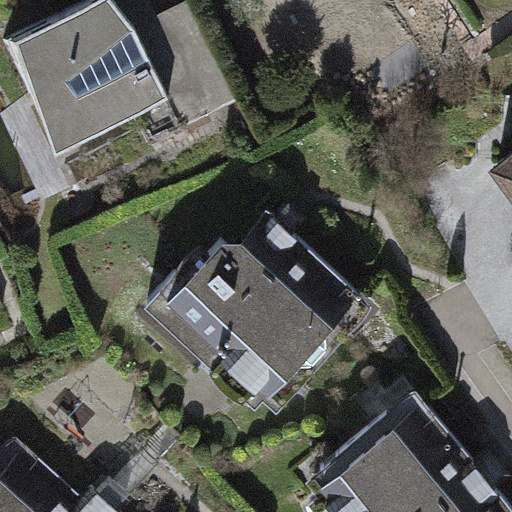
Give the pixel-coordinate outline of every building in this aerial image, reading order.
[(86,0),(7,39),(46,147),(157,94),(124,27),(102,0),(86,0)] [(511,146),(481,167),(511,206),(511,146)] [(370,323),(264,210),(159,308),(265,421),(370,323)] [(502,511),(418,408),(307,497),(318,511),(502,511)] [(83,511),(10,452),(0,464),(0,511),(83,511)]
